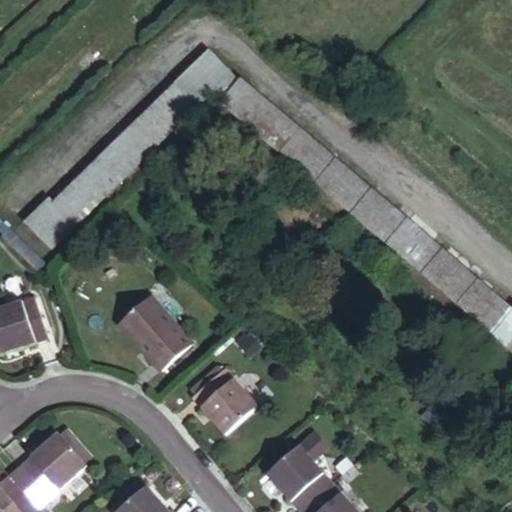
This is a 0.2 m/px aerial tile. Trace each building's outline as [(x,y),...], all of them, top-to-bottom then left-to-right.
[(220,111),(243,89),(204,57),(33,222),(55,244),(207,99),(220,111)] [(511,316),(326,158),(243,89),(220,111),(484,338),(511,362),(511,316)] [(45,330),(32,288),(0,298),(0,342),(1,344),(45,330)] [(191,337),(149,290),(120,317),(161,364),(191,337)] [(223,362),(190,390),(225,432),(259,404),(223,362)] [(94,454),(63,420),(25,456),(55,489),(94,454)] [(334,477),(335,477),(299,437),(265,466),(299,507),(334,477)] [(12,469),(3,477),(33,508),(40,501),(12,469)] [(146,471),(132,483),(136,489),(150,476),(146,471)] [(183,511),(151,475),(150,476),(136,489),(132,483),(119,494),(124,499),(119,504),(126,511),(183,511)] [(28,511),(33,508),(3,477),(0,479),(0,511),(28,511)] [(363,511),(334,477),(299,507),(302,511),(363,511)]
